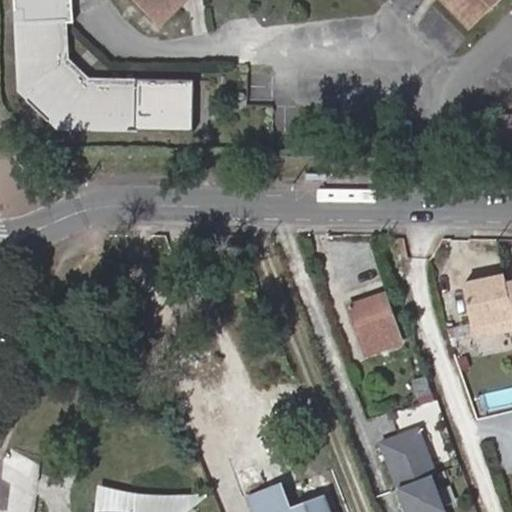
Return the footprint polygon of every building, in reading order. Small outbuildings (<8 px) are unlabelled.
[(132,0),(138,6),(141,3),(161,23),(185,0),(442,0),(468,26),(488,6),(490,9),(499,0),(132,0)] [(90,77),(69,58),(67,20),(23,23),(27,89),(60,120),(136,122),(137,78),(90,77)] [(60,120),(27,89),(23,23),(16,23),(20,93),(56,128),(136,129),(136,122),(60,120)] [(511,117),(498,117),(498,133),(511,133),(511,117)] [(511,313),(506,284),(505,277),(463,285),(474,337),(511,329),(511,313)] [(367,355),(403,343),(385,295),(350,308),(367,355)] [(133,321),(126,303),(110,308),(117,327),(133,321)] [(427,377),(413,382),(423,407),(436,402),(427,377)] [(373,437),(395,511),(453,511),(445,484),(441,486),(422,422),(373,437)] [(463,478),(458,466),(442,471),(447,485),(463,478)] [(255,511),(327,511),(323,499),(290,511),(281,487),(251,499),(255,511)] [(186,511),(186,501),(101,496),(100,511),(186,511)] [(186,501),(186,511),(187,511),(199,501),(186,501)]
